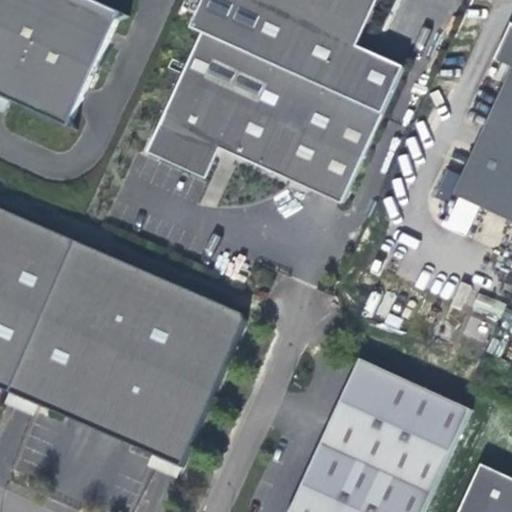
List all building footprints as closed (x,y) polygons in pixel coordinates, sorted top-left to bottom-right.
[(125,7),(109,0),(0,0),(0,90),(72,124),(125,7)] [(350,19),(359,23),(369,0),(194,0),(184,25),(199,32),(144,153),(167,163),(168,160),(207,177),(220,149),(343,205),(406,68),(350,43),(342,39),(350,19)] [(342,39),(350,43),(359,23),(350,19),(342,39)] [(511,219),(511,25),(497,58),(504,61),(511,65),(511,75),(509,82),(457,194),(464,198),(482,206),(511,219)] [(497,76),(509,82),(511,75),(511,65),(504,61),(497,76)] [(451,197),(459,174),(446,170),(438,193),(451,197)] [(482,206),(464,198),(461,205),(453,201),(448,213),(456,216),(455,217),(452,225),(450,228),(468,236),(482,206)] [(0,206),(0,392),(177,479),(240,332),(235,319),(0,206)] [(444,222),(452,225),(455,217),(448,213),(444,222)] [(364,360),(297,511),(429,511),(475,408),(364,360)] [(511,511),(511,484),(484,471),(465,511),(511,511)]
